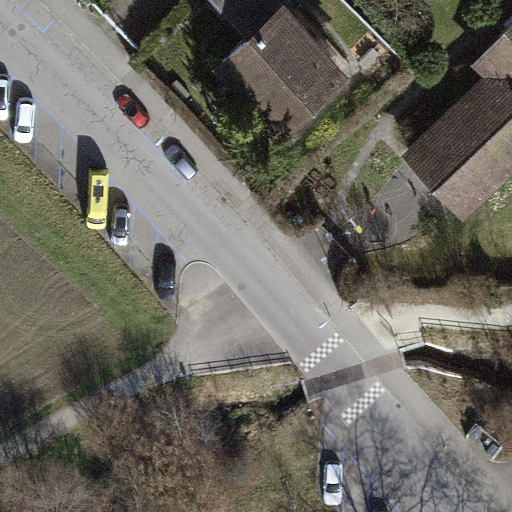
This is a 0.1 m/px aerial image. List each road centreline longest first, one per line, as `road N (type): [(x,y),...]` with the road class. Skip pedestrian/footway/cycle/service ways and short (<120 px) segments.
road 1 (residential): [(0,24),(288,315),(454,511)]
road 2 (track): [(511,316),(388,322),(358,334)]
